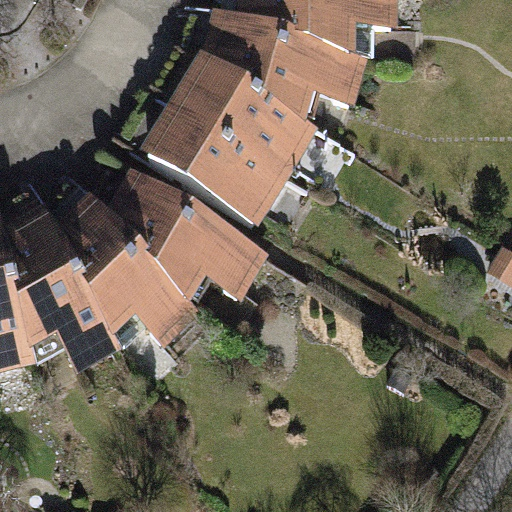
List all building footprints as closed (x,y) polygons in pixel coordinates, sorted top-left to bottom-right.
[(230,0),(224,22),(349,60),(348,28),(371,27),(376,32),(392,32),(391,0),(230,0)] [(190,58),(300,126),(310,95),(331,100),(334,105),(348,109),(361,64),(349,60),(224,22),(215,19),(211,34),(205,32),(190,58)] [(168,114),(283,181),(311,133),(300,126),(190,58),(185,55),(163,90),(178,100),(168,114)] [(283,181),(168,114),(154,105),(125,152),(253,230),(283,181)] [(97,210),(186,305),(204,277),(223,289),(224,294),(237,302),(262,260),(131,181),(124,193),(118,190),(97,210)] [(186,305),(97,210),(91,203),(80,213),(76,208),(50,222),(112,337),(136,315),(151,331),(151,337),(161,348),(195,314),(186,305)] [(112,337),(50,222),(45,214),(33,221),(30,215),(0,221),(0,222),(30,348),(59,333),(70,352),(69,360),(76,373),(118,349),(112,337)] [(30,348),(0,222),(0,370),(34,362),(30,348)] [(511,286),(511,258),(505,255),(493,275),(511,286)]
